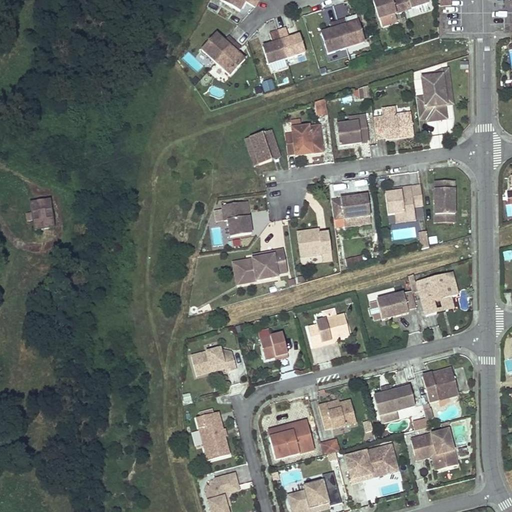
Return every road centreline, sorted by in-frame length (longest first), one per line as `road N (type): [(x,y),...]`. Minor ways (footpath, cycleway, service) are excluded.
road 1 (residential): [(267,511),(243,424),(255,394),(487,332)]
road 2 (residential): [(483,0),(487,332)]
road 3 (residential): [(487,332),(488,447),(498,489)]
